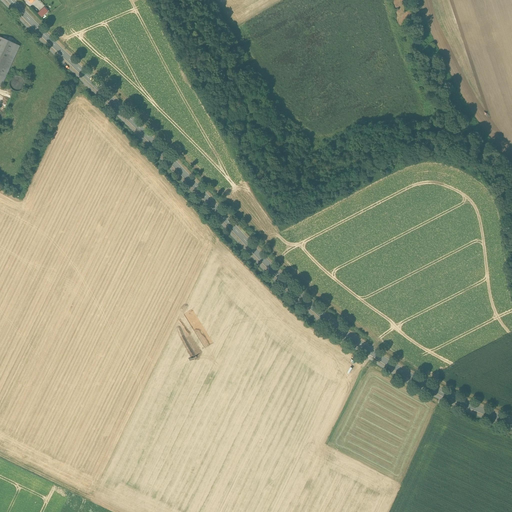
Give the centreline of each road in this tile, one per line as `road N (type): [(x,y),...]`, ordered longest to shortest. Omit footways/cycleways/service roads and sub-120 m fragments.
road 1 (secondary): [(511,422),(427,385),(336,327),(10,0)]
road 2 (track): [(293,511),(371,352)]
road 3 (track): [(0,456),(114,511)]
